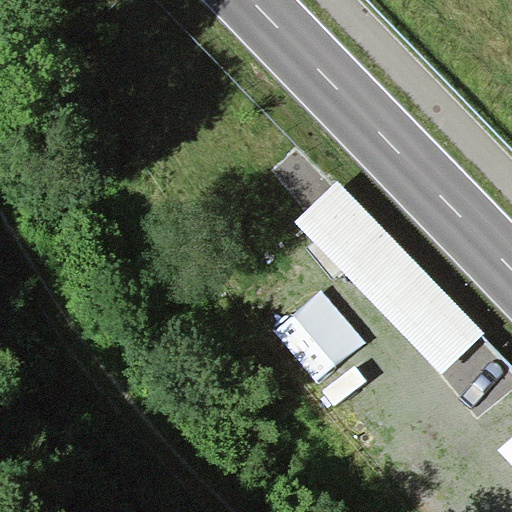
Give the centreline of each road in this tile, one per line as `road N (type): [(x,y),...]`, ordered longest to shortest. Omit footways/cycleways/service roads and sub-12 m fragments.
road 1 (track): [(229,511),(109,384),(23,272),(0,227)]
road 2 (primary): [(257,0),(511,262)]
